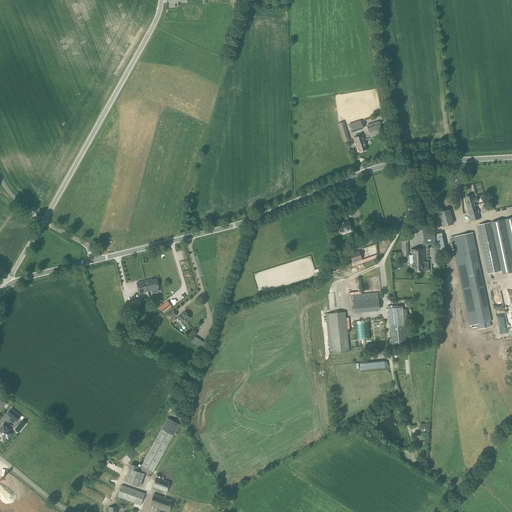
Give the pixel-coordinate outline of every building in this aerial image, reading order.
[(352,133),(363,129),(360,121),(349,125),(352,133)] [(344,142),(350,141),(343,122),(338,124),(344,142)] [(370,139),(383,134),(380,124),(367,128),(370,139)] [(367,150),(365,146),(366,145),(363,135),(353,138),(356,146),(357,146),(359,152),(367,150)] [(477,205),(476,202),(478,202),(476,198),(473,199),(472,195),(465,197),(466,202),(465,202),(466,205),(465,205),(470,221),(481,218),(477,205)] [(443,227),(453,224),(449,209),(438,212),(443,227)] [(511,217),(491,222),(502,275),(511,272),(511,217)] [(340,232),(351,229),(348,220),(337,224),(340,232)] [(488,274),(500,271),(490,222),(478,225),(488,274)] [(423,244),(435,243),(434,228),(434,227),(422,228),(423,244)] [(491,321),(473,233),(451,237),(469,326),(477,324),(478,330),(490,327),(489,322),(491,321)] [(411,272),(425,271),(428,271),(428,262),(425,262),(424,249),(410,250),(410,251),(411,251),(411,255),(412,255),(413,264),(411,264),(411,267),(409,267),(408,268),(408,271),(411,270),(411,272)] [(354,266),(362,263),(358,251),(350,254),(354,266)] [(117,271),(95,275),(96,281),(118,276),(117,271)] [(152,290),(152,289),(158,288),(156,279),(150,280),(149,280),(137,283),(139,293),(152,290)] [(221,282),(214,289),(216,291),(223,285),(221,282)] [(87,294),(91,298),(97,292),(94,288),(87,294)] [(378,293),(353,295),(354,312),(379,309),(378,293)] [(126,309),(137,306),(136,300),(124,303),(126,309)] [(167,301),(159,308),(163,312),(171,306),(167,301)] [(392,348),(406,346),(403,307),(388,309),(392,348)] [(176,315),(173,311),(168,315),(171,319),(176,315)] [(185,312),(178,318),(183,324),(190,318),(185,312)] [(345,312),(325,314),(329,354),(349,352),(345,312)] [(11,411),(9,414),(16,420),(18,416),(11,411)] [(173,436),(180,425),(168,418),(138,471),(136,471),(129,468),(125,482),(139,487),(144,473),(143,473),(144,471),(151,475),(173,436)] [(22,421),(16,429),(19,431),(25,423),(22,421)] [(4,426),(0,431),(0,439),(4,442),(8,437),(6,436),(11,430),(4,426)] [(170,482),(156,477),(152,487),(167,493),(170,482)] [(122,485),(117,497),(141,506),(145,493),(122,485)] [(150,506),(153,507),(151,510),(156,511),(157,509),(166,511),(169,511),(174,500),(154,494),(150,506)]
